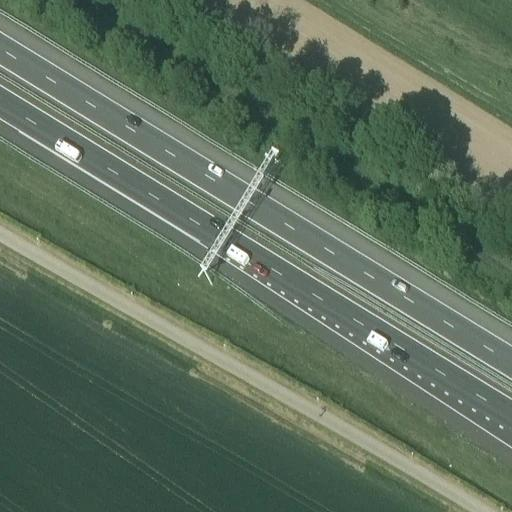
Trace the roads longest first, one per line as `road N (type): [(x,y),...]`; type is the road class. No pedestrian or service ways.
road 1 (motorway): [(511,364),(0,49)]
road 2 (motorway): [(0,105),(511,415)]
road 3 (unclassified): [(476,511),(0,235)]
